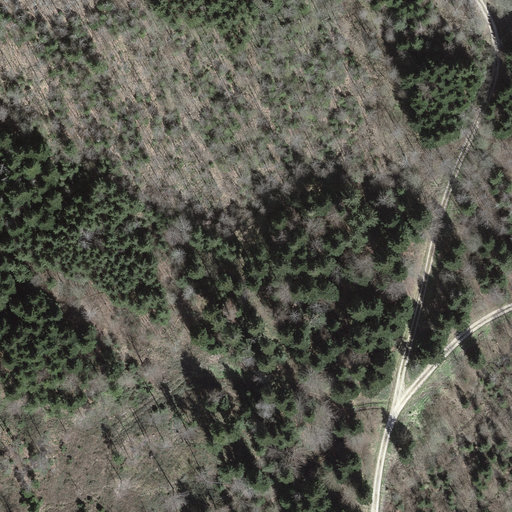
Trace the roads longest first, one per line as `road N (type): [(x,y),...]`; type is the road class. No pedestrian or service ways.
road 1 (track): [(373,511),(442,209),(498,66),(478,0)]
road 2 (track): [(394,405),(458,337),(511,305)]
